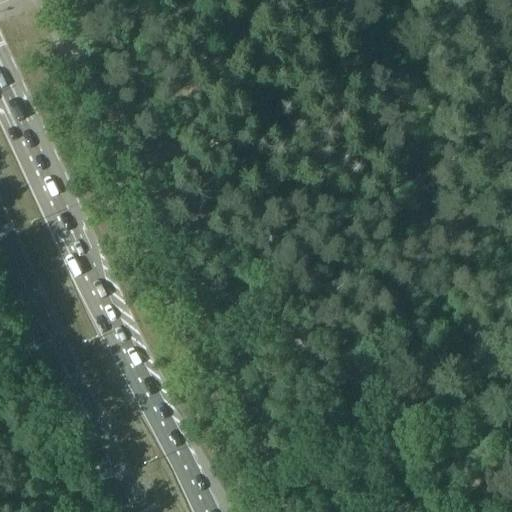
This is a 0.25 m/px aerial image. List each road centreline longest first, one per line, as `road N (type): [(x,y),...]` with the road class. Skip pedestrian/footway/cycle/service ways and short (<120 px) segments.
road 1 (primary): [(206,511),(0,77)]
road 2 (unknown): [(371,0),(419,208),(416,267),(384,395)]
road 3 (track): [(430,422),(186,276),(161,278)]
road 4 (primary): [(0,242),(127,511)]
road 5 (unknown): [(377,511),(328,395),(344,373)]
